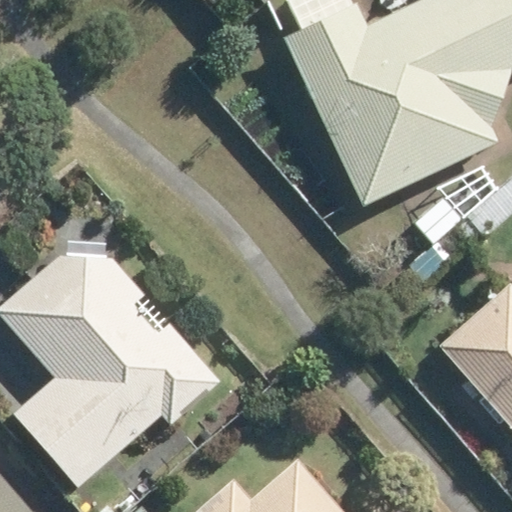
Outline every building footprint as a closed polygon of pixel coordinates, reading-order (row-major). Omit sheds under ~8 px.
[(511,0),(417,0),(379,18),(370,0),(363,0),(298,32),(375,196),(511,131),(505,118),(511,98),(511,0)] [(452,191),(425,214),(442,235),(469,212),(452,191)] [(460,229),(444,243),(455,256),(472,242),(460,229)] [(70,369),(33,401),(95,473),(175,405),(184,416),(232,374),(183,315),(171,327),(143,294),(154,285),(125,250),(76,247),(12,302),(70,369)] [(511,287),(455,338),(511,402),(511,287)] [(366,511),(313,452),(267,493),(249,472),(202,511),(366,511)] [(0,511),(48,511),(0,457),(0,511)]
